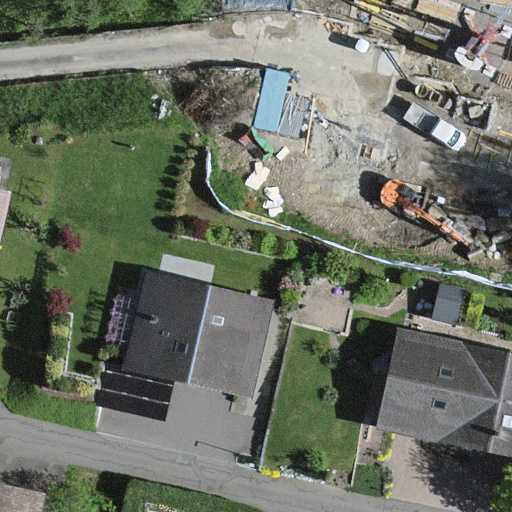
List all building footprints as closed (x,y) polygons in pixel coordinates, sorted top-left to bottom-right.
[(511,108),(480,84),(306,8),(240,19),(239,68),(261,113),(347,185),(415,202),(497,185),(511,146),(511,108)] [(0,233),(8,201),(0,198),(0,233)] [(269,298),(146,271),(125,367),(249,393),(269,298)] [(511,355),(398,332),(379,425),(511,451),(511,355)] [(35,511),(40,492),(0,484),(0,511),(35,511)]
